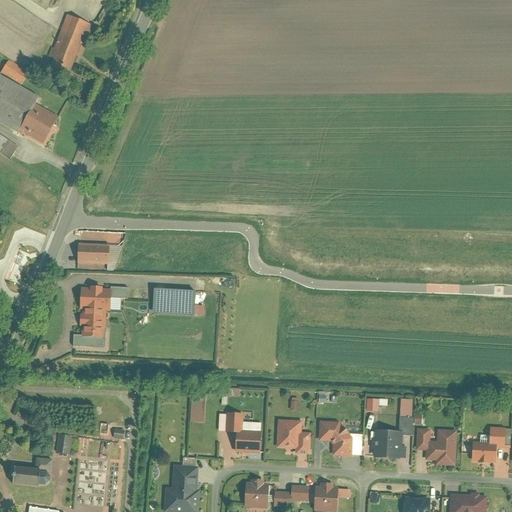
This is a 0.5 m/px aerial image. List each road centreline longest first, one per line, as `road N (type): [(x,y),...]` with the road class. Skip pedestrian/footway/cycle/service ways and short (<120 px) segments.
road 1 (residential): [(70,220),(240,227),(253,236),(260,269),(312,283),(511,291)]
road 2 (residential): [(511,483),(241,469),(220,479),(212,511)]
road 3 (tertiary): [(70,220),(157,0)]
